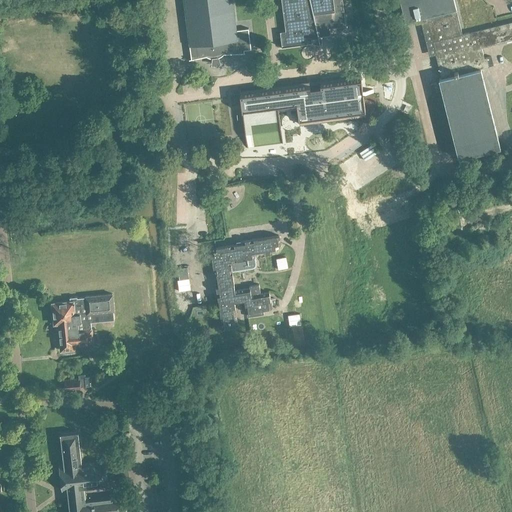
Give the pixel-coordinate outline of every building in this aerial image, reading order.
[(233,0),(183,0),(188,38),(189,46),(191,59),(189,59),(189,60),(200,58),(207,56),(210,58),(213,58),(213,64),(214,64),(214,63),(219,63),(220,63),(218,58),(221,56),(224,54),(245,53),(245,52),(245,53),(244,50),(251,49),(249,28),(237,30),(236,22),(233,0)] [(310,43),(312,40),(312,39),(319,38),(319,36),(331,35),(330,27),(337,26),(338,29),(339,30),(342,30),(344,30),(345,28),(346,25),(345,16),(342,0),(281,0),(286,31),(280,32),(282,47),(306,44),(310,43)] [(511,21),(462,34),(456,9),(453,0),(400,0),(406,23),(411,21),(412,21),(414,21),(427,17),(436,55),(442,79),(439,80),(440,82),(437,83),(430,84),(433,95),(435,104),(447,150),(457,148),(459,156),(500,145),(481,69),(493,66),(491,57),(484,59),(482,48),(494,45),(511,40),(511,21)] [(0,53),(4,53),(5,55),(24,52),(23,49),(49,44),(50,47),(68,43),(68,41),(85,38),(81,11),(0,25),(0,53)] [(289,84),(288,84),(288,87),(282,88),(282,85),(281,85),(281,88),(275,88),(275,86),(274,86),(275,89),(268,89),(268,86),(267,86),(268,89),(262,90),(261,87),(261,90),(255,91),(254,88),(254,91),(248,92),(248,89),(247,89),(247,92),(241,93),(241,90),(240,90),(247,149),(248,148),(247,142),(281,138),(282,144),(283,144),(278,108),(297,106),(300,124),(301,124),(300,121),(308,120),(308,123),(309,123),(308,120),(313,119),(314,123),(314,119),(319,119),(320,122),(320,119),(325,118),(326,121),(326,118),(331,117),(332,120),(332,117),(337,117),(338,120),(338,119),(338,116),(344,116),(344,119),(345,119),(345,116),(351,115),(351,118),(352,118),(352,115),(358,114),(358,117),(359,117),(358,114),(365,113),(365,116),(366,116),(361,74),(360,75),(353,76),(353,75),(353,76),(347,76),(346,76),(346,77),(340,77),(339,77),(333,78),(332,78),(327,79),(326,79),(321,80),(320,80),(320,83),(310,84),(309,81),(308,81),(309,84),(303,85),(302,82),(302,85),(296,86),(295,83),(295,86),(289,87),(289,84)] [(366,161),(379,152),(374,143),(360,153),(366,161)] [(168,159),(159,161),(163,175),(172,173),(168,159)] [(48,198),(62,198),(61,190),(48,190),(48,198)] [(281,204),(291,202),(289,190),(279,193),(281,204)] [(458,211),(451,212),(447,212),(451,229),(453,229),(462,227),(458,211)] [(395,253),(394,253),(393,249),(396,248),(392,227),(368,231),(368,232),(355,234),(355,233),(331,237),(334,259),(337,258),(338,262),(336,262),(346,321),(405,311),(395,253)] [(212,255),(213,264),(214,268),(214,274),(217,274),(218,278),(219,287),(216,287),(218,300),(219,300),(219,304),(220,310),(221,317),(222,321),(214,323),(215,331),(223,329),(238,327),(237,321),(237,320),(237,314),(235,303),(234,303),(234,302),(245,300),(246,313),(247,312),(248,317),(264,314),(263,309),(272,308),(269,292),(261,294),(259,285),(249,286),(250,290),(235,292),(234,283),(233,272),(232,270),(243,269),(252,267),(254,267),(255,265),(255,264),(255,263),(254,257),(255,257),(255,255),(277,252),(276,245),(281,244),(280,236),(275,236),(268,237),(258,239),(258,238),(245,241),(246,243),(225,246),(220,247),(217,248),(217,251),(214,251),(215,254),(212,255)] [(286,257),(276,259),(278,270),(288,268),(286,257)] [(180,280),(189,279),(187,267),(181,268),(178,268),(179,280),(180,280)] [(122,285),(123,298),(132,297),(130,284),(122,285)] [(114,311),(113,293),(85,296),(85,297),(77,298),(77,297),(70,297),(70,301),(52,302),(54,324),(57,323),(58,329),(59,328),(61,350),(74,349),(74,345),(93,343),(91,322),(114,320),(114,311)] [(301,325),(300,314),(288,316),(290,327),(301,325)] [(152,326),(152,317),(140,318),(141,326),(152,326)] [(136,321),(124,321),(124,331),(136,332),(136,321)] [(83,464),(79,431),(59,434),(63,467),(60,467),(63,489),(67,489),(69,506),(68,508),(68,511),(70,511),(69,511),(127,511),(126,496),(109,498),(99,499),(86,500),(84,487),(108,484),(105,462),(83,464)] [(119,485),(130,484),(128,462),(122,463),(117,463),(119,485)]
